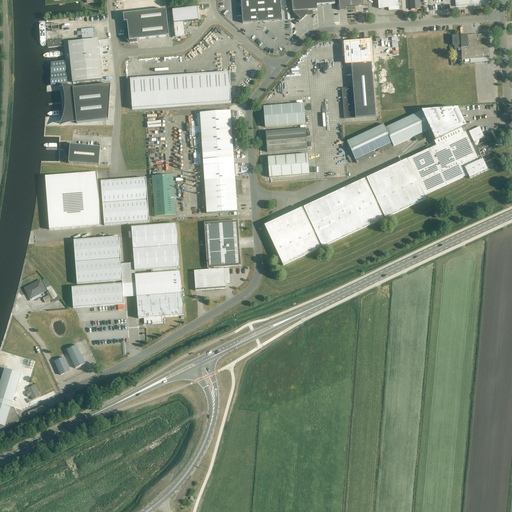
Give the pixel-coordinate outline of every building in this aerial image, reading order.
[(240,0),(243,24),(282,21),(280,0),(240,0)] [(334,0),(291,0),(293,12),(301,20),(308,14),(308,13),(311,13),(311,11),(317,10),(317,5),(335,4),(334,0)] [(397,0),(377,0),(378,9),(388,8),(389,11),(400,10),(399,4),(398,4),(397,0)] [(419,0),(409,0),(410,9),(415,9),(420,8),(419,0)] [(125,28),(127,40),(127,41),(127,42),(128,42),(128,43),(129,43),(130,44),(131,44),(137,43),(137,40),(169,36),(166,9),(123,14),(124,22),(127,22),(128,28),(125,28)] [(188,22),(174,24),(175,38),(183,37),(185,35),(184,27),(188,27),(189,26),(188,22)] [(81,32),(77,32),(77,36),(81,36),(82,42),(94,40),(93,28),(81,30),(81,32)] [(489,45),(488,45),(487,35),(476,36),(476,35),(460,36),(460,40),(461,50),(462,60),(489,58),(489,45)] [(459,36),(452,36),(452,46),(454,46),(454,51),(461,50),(460,40),(459,40),(459,36)] [(68,43),(72,83),(102,80),(98,40),(94,40),(82,42),(68,43)] [(428,54),(432,59),(437,55),(433,50),(428,54)] [(342,89),(343,103),(344,119),(355,118),(376,117),(370,52),(350,53),(353,88),(342,89)] [(130,80),(132,110),(231,103),(229,73),(130,80)] [(64,120),(62,125),(66,123),(69,122),(73,122),(76,121),(77,124),(108,121),(111,85),(73,89),(64,87),(66,95),(67,100),(67,105),(66,110),(65,115),(64,120)] [(304,104),(263,107),(265,127),(305,124),(304,104)] [(484,162),(495,157),(488,142),(478,146),(478,145),(479,141),(479,140),(484,137),(479,127),(469,132),(474,142),(476,147),(473,149),(465,132),(464,133),(462,129),(466,127),(458,108),(421,111),(385,128),(383,125),(347,142),(355,160),(392,143),(393,147),(430,130),(435,141),(434,141),(436,146),(366,178),(376,200),(375,200),(365,179),(303,207),(264,226),(283,266),(384,219),(377,204),(378,204),(385,218),(426,199),(424,196),(468,176),(469,179),(488,171),(484,162)] [(200,113),(204,180),(235,178),(230,111),(200,113)] [(306,129),(266,132),(267,153),(307,149),(306,129)] [(100,148),(70,145),(70,143),(69,143),(67,144),(66,144),(65,145),(64,146),(63,146),(64,146),(65,145),(65,146),(65,147),(64,148),(64,150),(63,152),(64,153),(64,154),(65,155),(64,155),(63,155),(63,156),(64,156),(65,157),(67,158),(68,158),(69,158),(69,164),(99,166),(100,148)] [(268,158),(269,178),(309,175),(308,154),(268,158)] [(45,177),(49,230),(101,226),(97,173),(45,177)] [(172,175),(152,177),(155,217),(175,216),(172,175)] [(235,181),(235,178),(204,180),(207,214),(237,212),(236,196),(235,181)] [(101,182),(104,226),(149,222),(146,179),(101,182)] [(224,269),(214,270),(214,268),(241,266),(238,221),(204,223),(207,270),(194,271),(195,291),(225,289),(225,284),(230,284),(229,269),(224,269)] [(176,224),(132,228),(135,271),(175,268),(180,268),(176,224)] [(122,281),(120,247),(119,237),(74,241),(74,250),(77,284),(122,281)] [(180,272),(135,275),(138,319),(144,318),(144,324),(148,324),(148,325),(148,324),(152,323),(152,324),(152,323),(162,323),(161,317),(183,316),(180,272)] [(40,281),(25,289),(29,297),(31,301),(41,296),(40,294),(46,291),(40,281)] [(122,284),(72,288),(73,308),(124,304),(122,284)] [(48,296),(43,298),(45,303),(50,301),(55,298),(51,291),(46,293),(48,296)] [(67,350),(69,355),(75,369),(85,364),(77,345),(67,350)] [(54,362),(61,375),(70,371),(64,358),(54,362)] [(0,430),(22,420),(20,421),(15,408),(11,407),(21,374),(0,367),(0,430)] [(26,393),(28,397),(31,396),(33,400),(39,397),(34,386),(27,389),(29,392),(26,393)] [(63,397),(47,404),(50,412),(66,405),(63,397)] [(46,405),(27,413),(30,419),(48,411),(46,405)]
